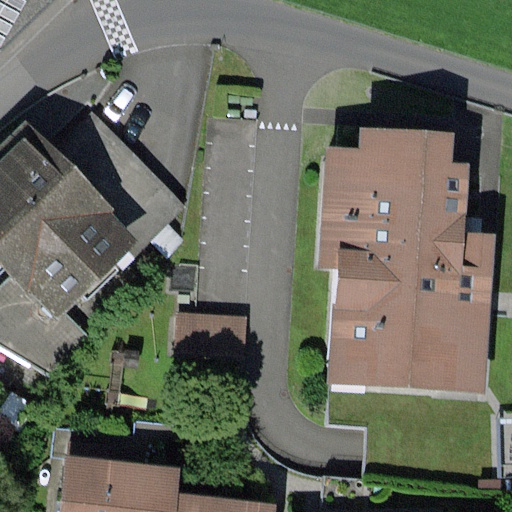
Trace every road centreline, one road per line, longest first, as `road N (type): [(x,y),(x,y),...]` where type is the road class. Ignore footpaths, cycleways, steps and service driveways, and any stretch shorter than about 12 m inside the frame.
road 1 (residential): [(130,21),(177,14),(285,29),(511,102)]
road 2 (residential): [(0,103),(81,41),(130,21)]
